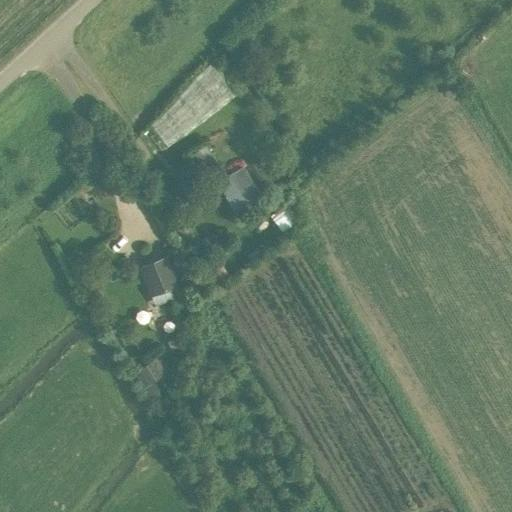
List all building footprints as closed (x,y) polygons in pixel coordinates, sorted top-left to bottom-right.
[(185,134),(231,96),(218,80),(198,96),(192,89),(166,110),(180,128),(180,127),(185,134)] [(201,173),(214,165),(202,147),(189,155),(201,173)] [(283,163),(276,168),(286,180),(292,174),(283,163)] [(260,196),(243,166),(216,182),(234,212),(260,196)] [(289,207),(272,218),(280,230),(297,219),(289,207)] [(171,253),(174,261),(180,258),(177,250),(171,253)] [(128,264),(124,256),(116,260),(120,268),(128,264)] [(151,297),(177,287),(165,256),(138,267),(151,297)] [(227,278),(216,262),(201,272),(212,288),(227,278)] [(174,338),(167,341),(170,349),(178,346),(174,338)] [(155,381),(171,370),(161,355),(134,373),(143,386),(140,389),(147,399),(161,390),(155,381)] [(160,388),(168,394),(174,386),(166,380),(160,388)]
